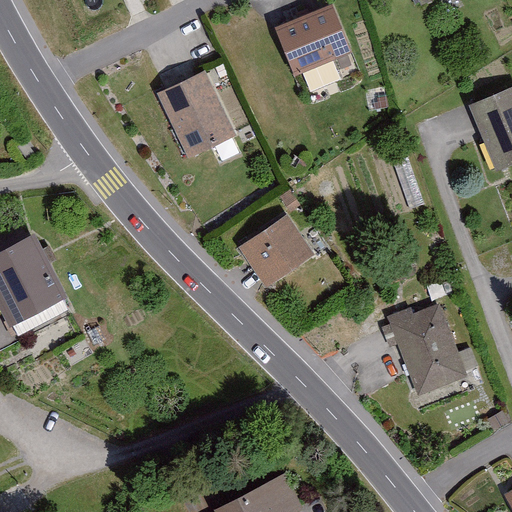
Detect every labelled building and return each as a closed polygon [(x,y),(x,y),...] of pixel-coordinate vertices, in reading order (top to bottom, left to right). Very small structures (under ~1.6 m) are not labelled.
[(333,4),(277,27),(295,72),(351,50),(333,4)] [(211,71),(158,94),(190,168),(243,146),(211,71)] [(511,95),(477,109),(506,183),(511,180),(511,95)] [(314,256),(288,215),(241,245),(267,286),(314,256)] [(35,234),(0,252),(0,308),(10,327),(68,297),(35,234)] [(441,301),(390,319),(417,395),(468,376),(441,301)] [(313,511),(290,470),(216,510),(217,511),(313,511)] [(511,511),(511,477),(496,485),(509,511),(511,511)]
